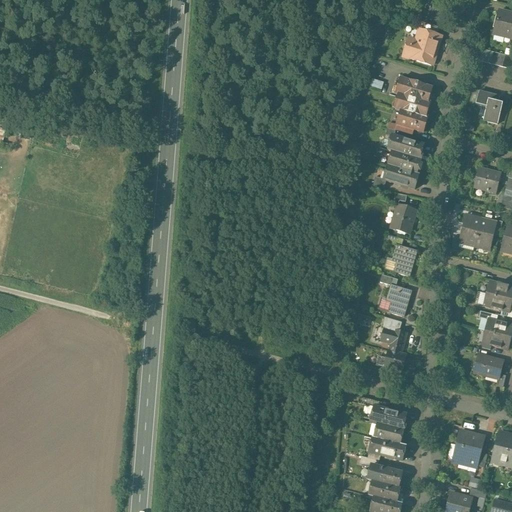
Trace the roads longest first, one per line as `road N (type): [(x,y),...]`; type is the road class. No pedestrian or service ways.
road 1 (primary): [(180,0),(140,511)]
road 2 (residential): [(426,396),(444,138),(473,0)]
road 3 (residential): [(426,396),(193,334)]
